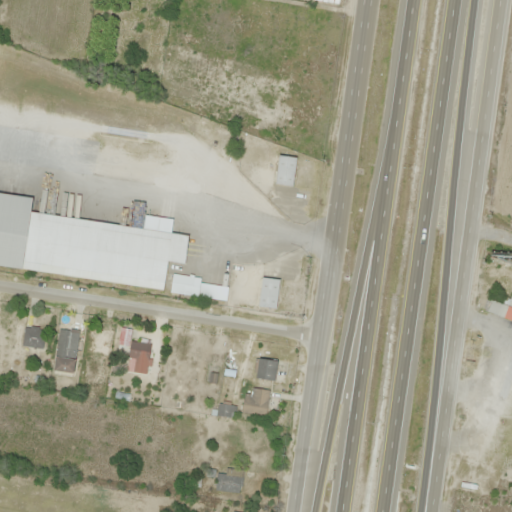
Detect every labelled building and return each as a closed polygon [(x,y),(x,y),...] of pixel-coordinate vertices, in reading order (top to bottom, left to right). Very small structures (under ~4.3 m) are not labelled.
[(296,158),(278,156),(275,185),(292,187),(296,158)] [(0,267),(163,289),(167,262),(184,264),(188,236),(170,234),(172,219),(144,216),(142,228),(30,213),(32,197),(0,193),(0,267)] [(169,293),(225,302),(228,285),(172,276),(169,293)] [(259,308),(276,310),(279,280),(261,278),(259,308)] [(511,322),(511,298),(509,298),(508,303),(490,299),(486,315),(511,322)] [(43,328),(23,328),(22,349),(43,349),(43,328)] [(73,375),(75,357),(76,357),(78,331),(57,329),(53,373),(73,375)] [(148,364),(150,344),(130,342),(128,362),(148,364)] [(256,380),(274,382),(276,361),(258,359),(256,380)] [(100,387),(100,370),(80,370),(80,387),(100,387)] [(269,391),(252,389),(250,397),(244,396),(241,414),(265,418),(269,391)] [(218,403),(217,416),(230,418),(232,404),(218,403)] [(240,493),(241,470),(225,469),(224,474),(215,474),(215,492),(240,493)]
